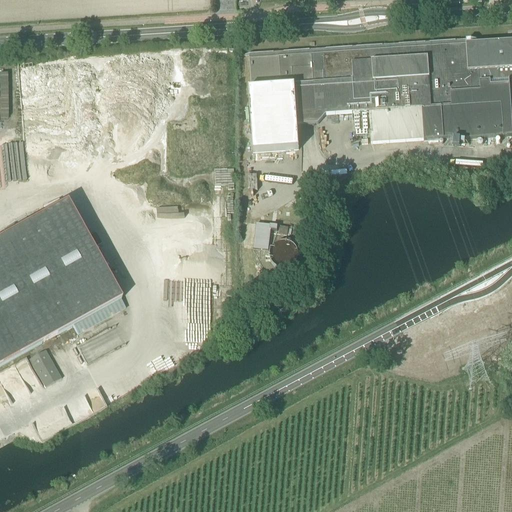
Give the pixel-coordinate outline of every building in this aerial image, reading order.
[(511,42),(477,45),(476,41),(479,41),(243,56),(243,57),(249,56),(251,91),(249,91),(253,154),(299,150),(297,129),(318,128),(327,116),(369,114),(371,145),(424,142),(462,140),(462,141),(511,138),(511,121),(509,81),(511,80),(511,42)] [(0,367),(72,327),(120,301),(66,204),(17,231),(14,225),(4,231),(7,237),(0,240),(0,367)] [(259,225),(256,250),(268,252),(271,226),(259,225)] [(287,236),(288,228),(280,227),(279,234),(287,236)] [(126,310),(120,301),(72,327),(78,337),(126,310)] [(29,362),(44,390),(45,390),(61,381),(46,353),(29,362)]
